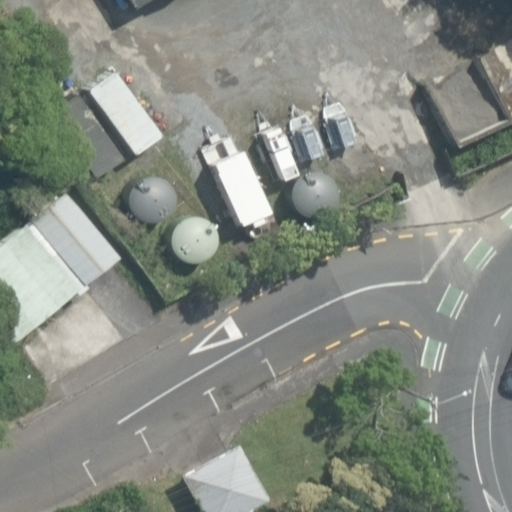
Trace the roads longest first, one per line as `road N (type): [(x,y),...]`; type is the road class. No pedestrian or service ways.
road 1 (residential): [(0,487),(298,312),(359,289),(425,280),(511,293)]
road 2 (secondary): [(511,297),(486,350),(480,407),(495,511)]
